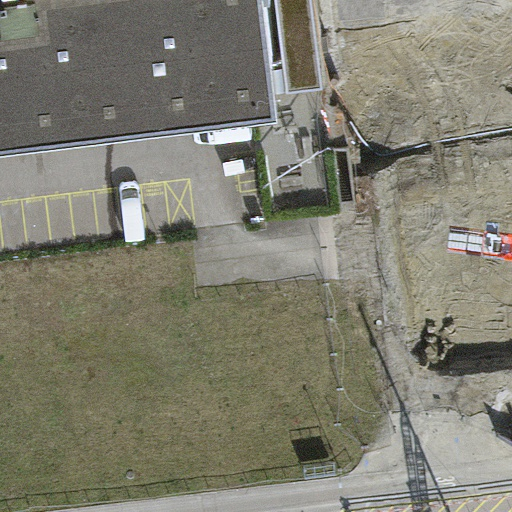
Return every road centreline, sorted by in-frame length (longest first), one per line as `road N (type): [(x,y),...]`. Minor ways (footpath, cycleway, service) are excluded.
road 1 (unknown): [(438,329),(383,0)]
road 2 (residential): [(295,511),(511,486)]
road 3 (unknown): [(441,495),(438,329)]
